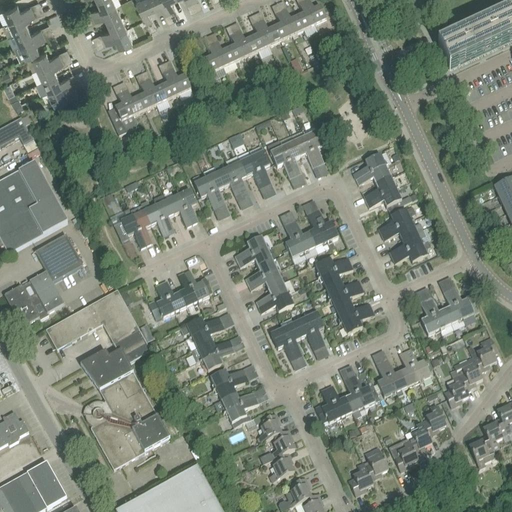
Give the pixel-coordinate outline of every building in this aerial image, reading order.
[(91,12),(93,17),(117,6),(114,0),(99,0),(98,1),(100,7),(91,12)] [(137,0),(136,1),(142,15),(147,24),(152,21),(148,12),(154,9),(149,0),(137,0)] [(165,16),(170,13),(163,0),(149,0),(154,9),(160,6),(165,16)] [(170,1),(172,0),(163,0),(170,13),(175,11),(170,1)] [(309,2),(304,4),(315,28),(327,22),(321,9),(314,12),(309,2)] [(304,33),(315,28),(304,4),(299,7),(304,17),(298,19),(304,33)] [(4,11),(10,23),(33,12),(30,7),(21,11),(18,5),(6,10),(4,5),(0,6),(0,7),(2,12),(4,11)] [(105,18),(108,24),(122,18),(117,6),(93,17),(95,22),(105,18)] [(35,17),(33,12),(10,23),(3,26),(8,38),(15,34),(28,28),(26,22),(35,17)] [(292,38),(304,33),(298,19),(291,22),(287,13),(281,15),(292,38)] [(511,13),(438,48),(448,70),(511,40),(511,13)] [(281,44),(292,38),(281,15),(276,17),(281,27),(275,30),(281,44)] [(104,40),(127,29),(122,18),(108,24),(111,30),(101,35),(104,40)] [(269,49),(281,44),(275,30),(268,33),(264,23),(258,26),(269,49)] [(258,55),(269,49),(258,26),(253,28),(258,38),(252,41),(258,55)] [(28,28),(15,34),(20,46),(44,35),(41,30),(31,34),(28,28)] [(127,29),(104,40),(106,45),(116,41),(119,47),(133,41),(127,29)] [(236,36),(247,60),(258,55),(252,41),(245,44),(241,34),(236,36)] [(46,40),(44,35),(20,46),(14,49),(17,55),(23,52),(25,58),(39,51),(36,45),(46,40)] [(235,49),(229,51),(235,65),(247,60),(236,36),(230,39),(235,49)] [(224,71),(235,65),(229,51),(223,54),(218,44),(213,47),(224,71)] [(212,76),(224,71),(213,47),(208,49),(212,59),(206,62),(212,76)] [(46,52),(33,58),(38,70),(62,59),(59,54),(49,59),(46,52)] [(64,65),(62,59),(38,70),(44,82),(57,75),(54,69),(64,65)] [(296,77),(302,74),(296,61),(290,64),(296,77)] [(287,81),(295,77),(292,70),(284,74),(287,81)] [(0,76),(3,84),(12,80),(9,72),(0,76)] [(168,74),(179,98),(191,92),(185,79),(178,82),(174,72),(168,74)] [(168,103),(179,98),(168,74),(163,77),(168,86),(162,89),(168,103)] [(57,75),(44,82),(49,93),(72,82),(70,77),(60,81),(57,75)] [(267,91),(273,88),(270,81),(264,84),(267,91)] [(75,87),(72,82),(49,93),(54,105),(68,99),(65,92),(75,87)] [(151,82),(145,85),(156,108),(168,103),(162,89),(155,92),(151,82)] [(138,100),(145,114),(156,108),(145,85),(140,87),(145,97),(138,100)] [(251,90),(254,97),(262,93),(258,87),(251,90)] [(128,93),(122,96),(133,119),(145,114),(138,100),(132,103),(128,93)] [(16,95),(9,98),(12,103),(19,100),(16,95)] [(115,111),(118,115),(110,119),(119,139),(127,135),(122,124),(133,119),(122,96),(117,98),(122,108),(115,111)] [(230,99),(233,106),(239,103),(236,96),(230,99)] [(295,118),(301,115),(298,109),(294,111),(292,112),(295,118)] [(207,111),(198,116),(201,122),(210,118),(207,111)] [(284,122),(290,119),(288,114),(281,117),(284,122)] [(22,121),(26,128),(31,125),(27,118),(22,121)] [(0,149),(19,139),(24,146),(28,155),(37,150),(33,141),(26,128),(22,121),(21,119),(0,131),(0,149)] [(179,125),(172,128),(175,135),(182,132),(179,125)] [(303,133),(302,134),(319,169),(324,166),(317,151),(323,149),(314,129),(303,134),(303,133)] [(291,139),(293,144),(300,159),(306,157),(313,172),(319,169),(302,134),(291,139)] [(153,145),(150,139),(144,142),(147,148),(153,145)] [(282,150),(281,150),(279,144),(268,149),(271,155),(270,155),(277,170),(283,167),(290,182),(296,179),(282,150)] [(293,144),(282,150),(296,179),(301,177),(295,162),(300,159),(293,144)] [(126,156),(127,156),(135,152),(134,150),(125,146),(123,147),(122,147),(126,156)] [(263,154),(260,149),(249,154),(265,189),(271,186),(264,172),(270,169),(263,154)] [(37,151),(27,157),(29,161),(39,155),(37,151)] [(265,189),(249,154),(237,160),(247,180),(253,177),(260,192),(265,189)] [(353,177),(356,182),(386,168),(380,157),(365,164),(368,170),(353,177)] [(247,180),(237,160),(237,159),(226,164),(229,171),(242,200),(248,197),(241,182),(247,180)] [(0,241),(9,257),(68,224),(35,165),(0,184),(0,241)] [(386,168),(356,182),(359,188),(373,181),(376,187),(391,180),(386,168)] [(217,176),(214,170),(203,175),(220,210),(225,208),(219,193),(224,190),(217,176)] [(242,200),(229,171),(217,176),(224,190),(230,188),(237,202),(242,200)] [(220,210),(203,175),(206,181),(194,187),(197,192),(201,201),(207,198),(214,213),(220,210)] [(364,200),(366,205),(396,191),(391,180),(376,187),(378,193),(364,200)] [(511,181),(495,189),(499,198),(511,192),(511,181)] [(131,186),(134,192),(140,189),(138,184),(137,183),(131,186)] [(128,195),(134,192),(131,186),(125,189),(128,195)] [(396,191),(366,205),(369,211),(384,204),(387,210),(402,203),(396,191)] [(511,202),(511,192),(499,198),(503,207),(511,202)] [(197,207),(193,198),(191,193),(179,198),(193,227),(198,225),(191,210),(197,207)] [(112,196),(104,199),(107,207),(115,204),(112,196)] [(179,198),(174,200),(167,203),(174,218),(180,215),(187,230),(193,227),(179,198)] [(389,214),(411,204),(409,199),(402,203),(387,210),(389,214)] [(511,213),(511,202),(503,207),(507,216),(511,213)] [(174,218),(167,203),(167,204),(156,209),(170,238),(175,235),(168,221),(174,218)] [(391,219),(401,215),(399,211),(412,205),(411,204),(389,214),(391,219)] [(379,232),(382,238),(411,224),(410,220),(416,217),(413,210),(421,207),(420,206),(406,212),(403,214),(401,215),(391,219),(394,225),(379,232)] [(144,214),(142,208),(131,214),(130,214),(147,249),(153,246),(146,231),(151,228),(144,214)] [(144,214),(151,228),(157,226),(164,241),(170,238),(156,209),(144,214)] [(147,249),(130,214),(131,214),(130,211),(124,214),(128,221),(114,228),(122,244),(130,241),(129,239),(134,237),(141,251),(147,249)] [(319,213),(312,216),(326,246),(329,252),(335,249),(332,243),(339,240),(332,225),(326,228),(319,213)] [(485,223),(492,220),(489,215),(483,218),(485,223)] [(326,246),(312,216),(307,218),(314,233),(308,236),(315,251),(326,246)] [(296,224),(290,226),(304,256),(315,251),(308,236),(303,238),(296,224)] [(399,237),(402,242),(423,232),(420,226),(414,229),(411,224),(382,238),(384,243),(399,237)] [(292,262),(304,256),(290,226),(284,229),(291,244),(285,246),(288,251),(289,255),(292,262)] [(390,255),(392,261),(422,247),(420,242),(425,240),(422,234),(423,233),(423,232),(402,242),(404,248),(390,255)] [(5,297),(23,329),(39,321),(40,323),(49,318),(48,316),(65,307),(53,285),(83,269),(67,238),(36,255),(47,275),(28,285),(27,283),(23,285),(24,287),(5,297)] [(235,259),(238,265),(273,249),(268,239),(266,238),(262,240),(262,239),(247,246),(250,252),(235,259)] [(427,259),(425,253),(430,250),(427,245),(422,247),(392,261),(395,266),(410,260),(412,266),(427,259)] [(273,263),(268,251),(273,249),(238,265),(240,271),(255,264),(258,270),(273,263)] [(315,268),(321,280),(351,266),(348,261),(333,267),(331,261),(326,263),(322,265),(315,268)] [(245,282),(248,288),(278,274),(273,263),(258,270),(260,275),(245,282)] [(353,272),(351,266),(321,280),(326,291),(341,284),(339,279),(353,272)] [(209,300),(202,285),(197,288),(190,273),(184,276),(198,305),(209,300)] [(283,286),(278,274),(248,288),(251,293),(266,287),(268,293),(283,286)] [(185,293),(179,296),(186,311),(198,305),(184,276),(178,278),(185,293)] [(201,282),(202,285),(209,300),(210,300),(209,298),(213,296),(206,280),(201,282)] [(186,311),(179,296),(174,298),(167,283),(161,286),(175,316),(186,311)] [(326,291),(331,303),(361,289),(359,283),(344,290),(341,284),(326,291)] [(156,304),(155,304),(163,322),(175,316),(161,286),(156,289),(162,303),(157,306),(156,304)] [(256,305),(259,311),(288,297),(283,286),(268,293),(271,298),(256,305)] [(331,303),(336,314),(352,307),(349,302),(364,295),(361,289),(331,303)] [(463,322),(474,317),(479,315),(471,297),(466,299),(467,302),(461,304),(455,290),(449,292),(463,322)] [(451,327),(463,322),(449,292),(443,295),(450,310),(444,312),(451,327)] [(85,417),(85,418),(86,420),(86,422),(87,425),(89,426),(90,428),(92,429),(91,431),(103,452),(159,421),(129,367),(151,354),(118,294),(46,333),(57,353),(103,328),(118,355),(109,360),(106,354),(81,368),(102,397),(105,403),(104,405),(102,404),(100,404),(98,404),(96,404),(94,405),(92,406),(90,407),(88,409),(88,408),(87,409),(88,410),(86,417),(85,417)] [(125,307),(131,305),(126,297),(121,300),(123,302),(125,307)] [(294,309),(288,297),(259,311),(261,316),(276,309),(279,315),(294,309)] [(432,300),(426,303),(440,333),(451,327),(444,312),(439,315),(432,300)] [(421,323),(425,332),(428,338),(440,333),(426,303),(420,306),(427,320),(421,323)] [(163,322),(155,304),(149,307),(157,325),(163,322)] [(226,310),(224,305),(217,309),(219,313),(226,310)] [(336,314),(342,326),(372,312),(369,306),(354,313),(352,307),(336,314)] [(217,319),(228,315),(226,310),(216,315),(217,319)] [(372,312),(342,326),(348,337),(363,330),(360,324),(375,318),(372,312)] [(305,321),(319,351),(325,348),(318,333),(324,330),(317,315),(305,321)] [(185,343),(186,343),(222,326),(219,320),(204,327),(202,321),(194,325),(187,328),(180,331),(181,332),(184,339),(189,336),(191,340),(185,343)] [(319,351),(305,321),(294,326),(301,341),(307,338),(314,353),(319,351)] [(222,326),(186,343),(191,354),(212,344),(210,339),(225,332),(222,326)] [(282,331),(296,361),(302,358),(295,344),(301,341),(294,326),(282,331)] [(412,328),(416,337),(421,334),(417,326),(412,328)] [(282,331),(280,333),(271,337),(278,352),(284,349),(291,364),(296,361),(282,331)] [(491,340),(491,341),(486,343),(493,357),(498,355),(491,340)] [(202,363),(233,349),(230,343),(215,350),(212,344),(191,354),(196,366),(202,363)] [(478,357),(472,360),(480,375),(487,372),(486,369),(497,364),(493,357),(486,343),(481,345),(484,351),(477,355),(478,357)] [(233,349),(202,363),(208,375),(223,367),(220,361),(235,355),(233,349)] [(405,355),(419,384),(431,379),(428,374),(424,364),(418,367),(411,352),(405,355)] [(419,384),(405,355),(399,357),(406,372),(400,375),(407,390),(419,384)] [(454,368),(456,372),(466,393),(473,389),(472,387),(483,382),(480,375),(472,360),(467,362),(454,368)] [(433,370),(440,367),(438,361),(431,363),(433,370)] [(424,364),(428,374),(433,372),(428,362),(424,364)] [(407,390),(400,375),(395,378),(388,363),(382,365),(396,395),(407,390)] [(396,395),(382,365),(377,368),(384,383),(377,386),(384,401),(396,395)] [(210,380),(216,392),(246,378),(243,372),(228,379),(226,373),(210,380)] [(466,393),(456,372),(451,375),(454,381),(446,385),(450,393),(444,395),(451,410),(460,407),(458,404),(469,400),(466,393)] [(216,392),(221,403),(236,396),(234,390),(249,384),(246,378),(216,392)] [(362,393),(356,378),(350,380),(364,410),(375,405),(380,402),(373,388),(362,393)] [(351,398),(345,401),(352,416),(352,415),(355,421),(362,418),(359,412),(364,410),(350,380),(344,383),(351,398)] [(327,391),(340,421),(352,416),(345,401),(340,403),(333,388),(327,391)] [(321,408),(329,426),(340,421),(327,391),(321,394),(328,409),(323,411),(321,408)] [(221,403),(221,404),(213,407),(217,415),(225,412),(226,414),(256,400),(254,395),(239,402),(236,396),(221,403)] [(259,406),(256,400),(226,414),(232,426),(231,426),(231,427),(232,426),(250,418),(250,417),(247,419),(244,413),(259,406)] [(183,408),(187,418),(196,414),(191,404),(183,408)] [(511,432),(511,404),(507,407),(508,410),(497,415),(500,421),(507,435),(511,432)] [(416,411),(413,405),(404,409),(407,415),(416,411)] [(422,424),(429,439),(437,436),(436,434),(446,429),(436,406),(430,409),(433,415),(426,419),(427,421),(422,424)] [(316,411),(324,428),(324,429),(329,426),(321,408),(316,411)] [(274,440),(282,436),(277,426),(280,425),(276,417),(267,421),(261,424),(263,429),(261,430),(264,437),(257,440),(260,446),(274,440)] [(0,449),(8,445),(10,448),(19,443),(18,441),(29,434),(24,425),(21,426),(17,419),(17,418),(7,424),(6,422),(4,423),(5,424),(0,426),(0,449)] [(250,418),(232,426),(234,431),(252,423),(250,418)] [(159,421),(103,452),(114,473),(170,442),(159,421)] [(495,444),(502,440),(501,438),(507,435),(500,421),(493,425),(494,427),(483,432),(487,439),(497,461),(496,459),(500,457),(498,453),(499,452),(495,444)] [(256,427),(254,422),(252,423),(246,425),(248,431),(256,427)] [(417,427),(419,431),(411,434),(412,437),(413,439),(408,442),(415,457),(423,453),(422,451),(432,446),(429,439),(422,424),(417,427)] [(270,456),(273,462),(288,456),(295,453),(290,442),(292,441),(289,433),(282,436),(274,440),(276,444),(274,445),(278,453),(270,456)] [(202,445),(208,442),(204,435),(199,438),(202,445)] [(485,468),(485,467),(497,461),(487,439),(479,442),(480,445),(469,450),(479,470),(485,468)] [(394,460),(396,465),(401,475),(409,471),(408,468),(418,464),(415,457),(408,442),(402,444),(406,451),(398,455),(399,457),(394,460)] [(369,464),(364,466),(371,483),(379,479),(378,477),(389,472),(379,451),(366,457),(369,464)] [(288,456),(273,462),(275,466),(273,468),(277,475),(270,479),(273,485),(285,479),(294,475),(290,464),(292,463),(288,456)] [(214,466),(220,463),(217,457),(211,460),(214,466)] [(0,511),(46,511),(67,501),(57,483),(47,465),(0,491),(0,511)] [(374,488),(371,483),(364,466),(358,469),(361,476),(354,479),(355,481),(349,484),(356,498),(364,495),(363,492),(374,488)] [(121,511),(220,511),(198,470),(121,511)] [(224,484),(233,481),(230,473),(221,477),(224,484)] [(289,503),(287,504),(284,503),(280,505),(279,508),(280,511),(286,511),(290,510),(304,503),(312,500),(307,490),(309,489),(305,481),(290,488),(293,493),(290,494),(291,495),(286,497),(289,503)] [(322,511),(320,506),(322,505),(318,497),(312,500),(304,503),(307,508),(304,510),(305,511),(322,511)]
